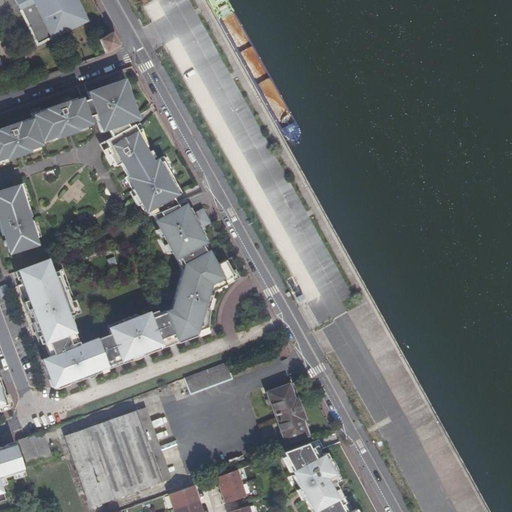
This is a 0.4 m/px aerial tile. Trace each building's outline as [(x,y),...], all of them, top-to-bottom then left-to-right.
[(17,0),(38,44),(88,20),(78,0),(17,0)] [(120,44),(113,32),(99,40),(106,54),(119,47),(120,44)] [(98,89),(99,92),(91,95),(92,99),(94,104),(97,104),(100,113),(98,114),(103,131),(110,129),(118,126),(118,123),(124,121),(136,116),(126,84),(113,87),(112,84),(98,89)] [(0,157),(0,158),(12,155),(11,153),(23,149),(23,151),(30,148),(29,146),(43,142),(42,138),(61,132),(60,127),(71,124),(73,128),(93,122),(91,116),(86,101),(85,98),(79,100),(78,99),(65,103),(66,107),(55,111),(54,107),(40,111),(41,113),(35,115),(36,118),(30,120),(29,119),(16,123),(17,127),(6,131),(4,128),(0,128),(0,157)] [(94,104),(92,99),(86,101),(91,116),(98,114),(100,113),(97,104),(94,104)] [(118,150),(115,144),(139,131),(136,125),(131,127),(129,123),(126,124),(124,121),(118,123),(118,126),(110,129),(114,136),(107,140),(112,153),(118,150)] [(153,214),(177,205),(174,198),(177,197),(176,195),(178,195),(170,181),(176,178),(164,158),(154,162),(146,148),(148,147),(139,131),(115,144),(118,150),(112,153),(118,165),(121,163),(127,173),(129,175),(126,177),(135,191),(136,191),(141,199),(140,201),(145,210),(147,209),(151,215),(153,214)] [(62,195),(67,202),(87,188),(77,174),(64,184),(69,190),(62,195)] [(25,203),(20,186),(17,179),(0,184),(0,222),(9,249),(33,239),(31,233),(35,232),(29,215),(27,215),(23,203),(25,203)] [(181,212),(178,204),(177,205),(153,214),(159,228),(154,230),(157,238),(160,237),(164,245),(161,246),(164,255),(169,253),(175,269),(178,268),(181,272),(180,280),(176,279),(173,294),(177,294),(175,305),(171,306),(165,309),(176,336),(178,342),(197,334),(196,330),(208,325),(207,324),(207,322),(207,321),(207,319),(206,317),(206,316),(206,314),(206,312),(205,310),(205,309),(202,309),(203,300),(205,300),(205,299),(205,298),(205,297),(206,296),(206,295),(206,294),(220,288),(218,285),(229,281),(222,264),(211,269),(200,244),(198,245),(195,240),(202,237),(200,230),(198,226),(195,228),(190,217),(187,210),(181,212)] [(204,211),(190,217),(195,228),(198,226),(200,230),(210,226),(204,211)] [(44,259),(48,269),(59,265),(55,255),(44,259)] [(48,269),(44,259),(15,271),(20,284),(16,286),(23,303),(22,303),(29,318),(31,317),(37,331),(35,332),(40,346),(45,344),(50,357),(46,359),(48,365),(45,366),(50,380),(54,379),(57,387),(73,380),(75,383),(93,375),(101,372),(100,369),(122,360),(123,363),(132,359),(131,356),(143,352),(144,355),(161,348),(159,343),(176,336),(165,309),(165,308),(158,310),(157,308),(138,316),(136,312),(121,318),(123,322),(109,328),(111,332),(80,345),(75,332),(78,330),(72,315),(79,312),(61,269),(50,273),(48,269)] [(184,379),(190,394),(232,379),(226,363),(184,379)] [(58,390),(75,383),(73,380),(57,387),(58,390)] [(309,433),(289,383),(266,392),(272,408),(286,442),(309,433)] [(165,481),(161,469),(139,409),(136,410),(162,482),(165,481)] [(136,410),(65,436),(80,479),(91,508),(162,482),(136,410)] [(153,428),(163,425),(161,418),(150,421),(153,428)] [(52,455),(42,430),(19,440),(28,464),(52,455)] [(303,454),(315,450),(314,446),(310,447),(307,440),(298,444),(303,454)] [(0,477),(21,470),(11,442),(0,445),(0,499),(3,499),(0,491),(0,477)] [(327,451),(319,456),(315,450),(303,454),(298,444),(284,450),(296,471),(294,473),(299,483),(301,482),(308,494),(306,496),(314,511),(359,511),(357,507),(352,509),(343,494),(339,496),(332,483),(341,477),(336,469),(335,470),(329,459),(330,458),(327,451)] [(216,491),(236,484),(231,470),(211,477),(214,484),(216,491)] [(220,504),(232,500),(240,497),(236,484),(216,491),(217,495),(220,504)] [(189,485),(163,494),(169,510),(195,502),(191,491),(189,485)] [(169,511),(198,511),(196,506),(195,502),(169,510),(169,511)]
